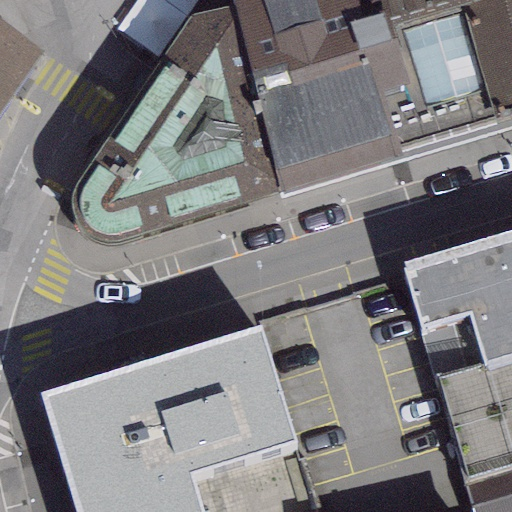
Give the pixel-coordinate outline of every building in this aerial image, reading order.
[(511,0),(229,0),(234,16),(280,205),(511,134),(511,0)] [(280,205),(234,16),(191,25),(83,183),(77,189),(72,198),(70,211),(71,222),(75,232),(84,242),(89,246),(96,250),(103,253),(110,253),(116,253),(280,205)] [(0,35),(0,126),(41,65),(0,35)] [(511,511),(511,240),(402,272),(470,511),(511,511)] [(314,511),(259,341),(41,406),(73,511),(314,511)]
